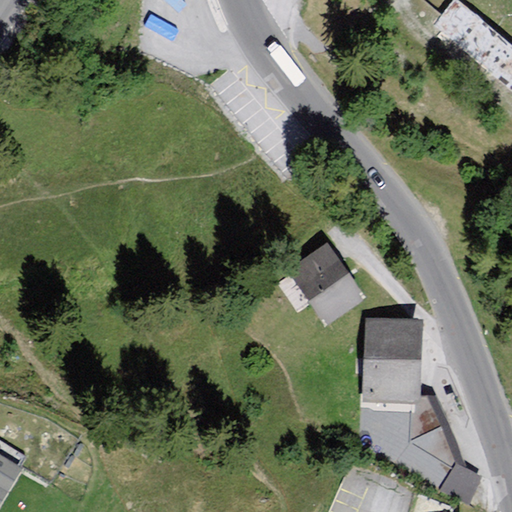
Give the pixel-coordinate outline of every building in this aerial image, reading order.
[(511,42),(460,0),(451,0),(431,24),(511,90),(511,42)] [(340,250),(294,277),(334,331),(374,308),(340,250)] [(434,327),(373,325),(371,406),(427,408),(434,327)] [(453,463),(427,408),(371,406),(369,455),(468,506),(482,479),(453,463)] [(0,503),(22,467),(0,453),(0,503)]
